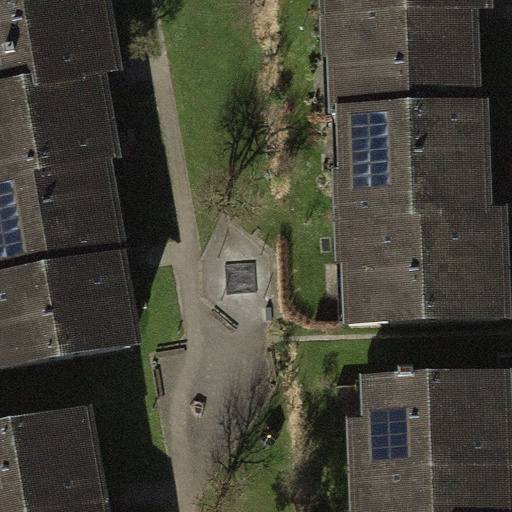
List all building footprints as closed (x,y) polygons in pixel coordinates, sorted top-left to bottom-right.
[(107,65),(96,0),(0,0),(0,178),(99,162),(106,161),(94,89),(82,91),(80,79),(78,70),(107,65)] [(332,117),(351,116),(469,112),(465,20),(450,20),(450,10),(449,0),(327,0),(329,55),(340,54),(343,112),(331,112),(332,117)] [(469,112),(351,116),(353,177),(342,177),(345,263),(356,262),(358,320),(347,320),(347,326),(499,320),(495,225),(464,226),(464,217),(463,205),(480,205),(477,111),(469,112)] [(99,162),(0,178),(0,333),(5,365),(0,366),(0,369),(129,348),(117,274),(105,276),(103,264),(101,254),(114,252),(99,162)] [(500,452),(499,380),(409,382),(409,372),(395,372),(395,382),(363,382),(363,388),(376,388),(377,424),(357,425),(358,511),(504,511),(503,476),(489,476),(489,464),(489,452),(500,452)] [(94,487),(80,414),(0,428),(0,511),(98,511),(91,511),(83,511),(82,503),(80,490),(94,487)]
